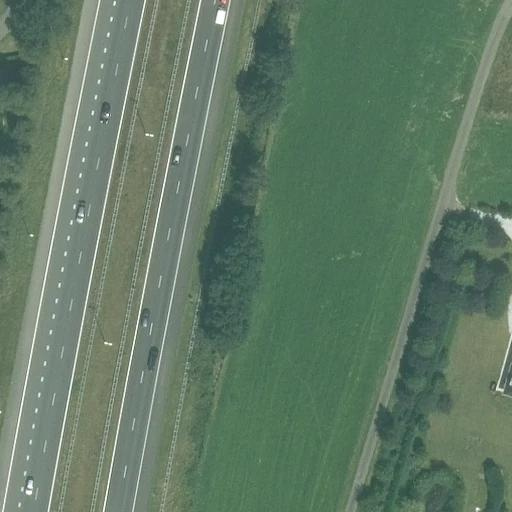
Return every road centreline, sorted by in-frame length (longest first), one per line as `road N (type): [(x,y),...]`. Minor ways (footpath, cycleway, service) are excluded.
road 1 (unclassified): [(348,511),(488,52),(511,0)]
road 2 (motorway): [(119,511),(217,0)]
road 3 (motorway): [(122,0),(27,511)]
